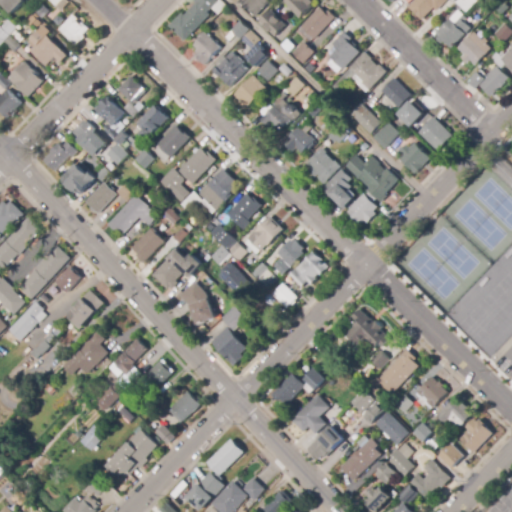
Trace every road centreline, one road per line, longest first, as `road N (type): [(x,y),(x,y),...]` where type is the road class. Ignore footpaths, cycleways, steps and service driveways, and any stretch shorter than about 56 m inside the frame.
road 1 (residential): [(99,0),(511,409)]
road 2 (residential): [(511,109),(234,402)]
road 3 (residential): [(10,157),(234,402)]
road 4 (residential): [(162,0),(10,157)]
road 5 (residential): [(358,0),(491,131)]
road 6 (residential): [(234,402),(127,511)]
road 7 (residential): [(234,402),(336,511)]
